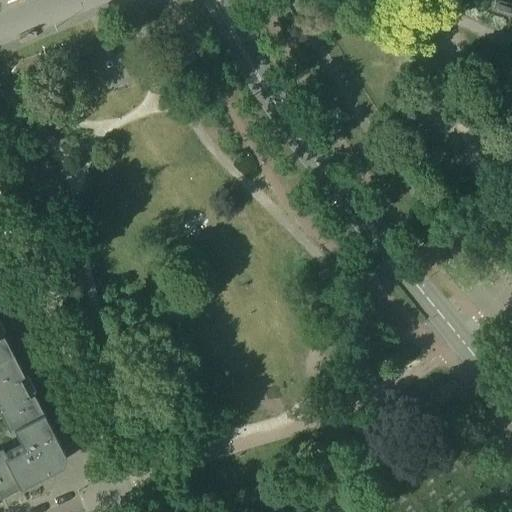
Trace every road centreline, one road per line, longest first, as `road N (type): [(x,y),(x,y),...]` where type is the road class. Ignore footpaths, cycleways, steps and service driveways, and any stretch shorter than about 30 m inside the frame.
road 1 (tertiary): [(218,0),(296,136),(511,400)]
road 2 (residential): [(120,491),(0,260)]
